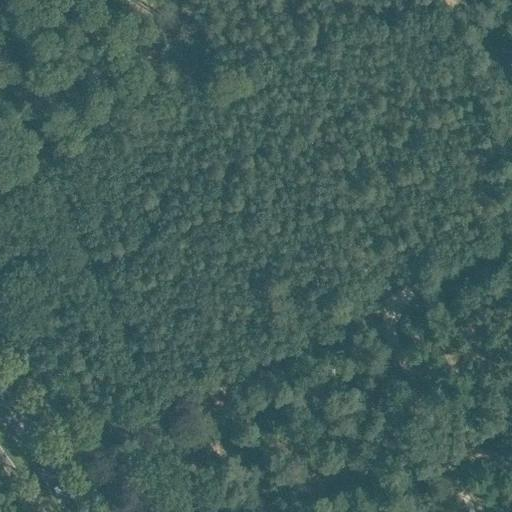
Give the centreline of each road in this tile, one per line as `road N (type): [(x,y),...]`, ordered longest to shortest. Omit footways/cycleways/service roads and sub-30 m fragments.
road 1 (unknown): [(483,511),(386,300),(511,243)]
road 2 (secondary): [(82,511),(0,393)]
